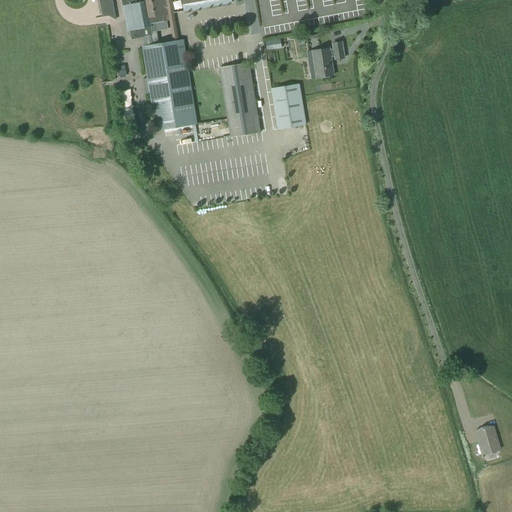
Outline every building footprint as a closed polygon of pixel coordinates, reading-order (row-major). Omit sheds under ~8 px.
[(121,0),(127,31),(130,31),(131,40),(152,36),(150,25),(169,21),(165,0),(121,0)] [(183,0),(185,12),(231,4),(230,0),(183,0)] [(156,131),(194,125),(181,42),(142,49),(156,131)] [(345,60),(342,44),(333,45),(334,51),(330,51),(330,50),(313,53),(317,80),(321,79),(321,81),(330,79),(330,78),(334,77),(331,59),(335,58),(336,61),(345,60)] [(231,139),(260,135),(249,65),(219,70),(231,139)] [(272,91),(278,132),(306,127),(299,86),(272,91)] [(483,455),(498,450),(491,428),(476,432),(483,455)]
